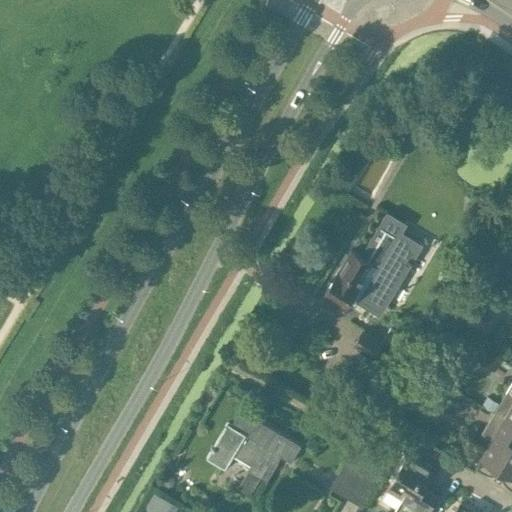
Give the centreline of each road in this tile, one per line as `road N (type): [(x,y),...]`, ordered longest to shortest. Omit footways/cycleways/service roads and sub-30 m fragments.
road 1 (tertiary): [(312,0),(139,294),(25,511)]
road 2 (tertiary): [(72,511),(355,0)]
